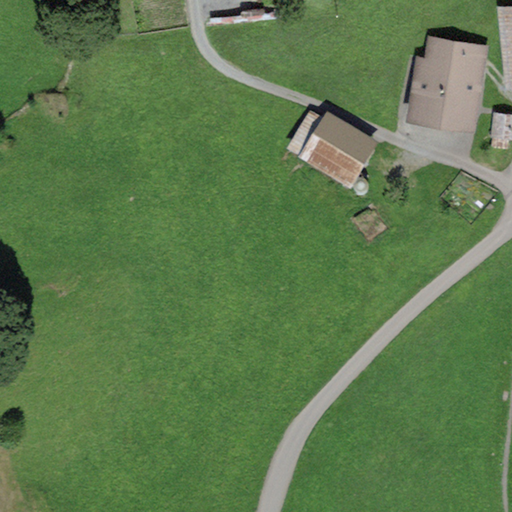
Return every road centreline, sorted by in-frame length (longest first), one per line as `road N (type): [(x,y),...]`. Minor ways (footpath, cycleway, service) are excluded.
road 1 (residential): [(511,196),(485,171),(247,75),(204,42),(192,0)]
road 2 (residential): [(270,511),(280,466),(314,409),(419,296),(511,221)]
